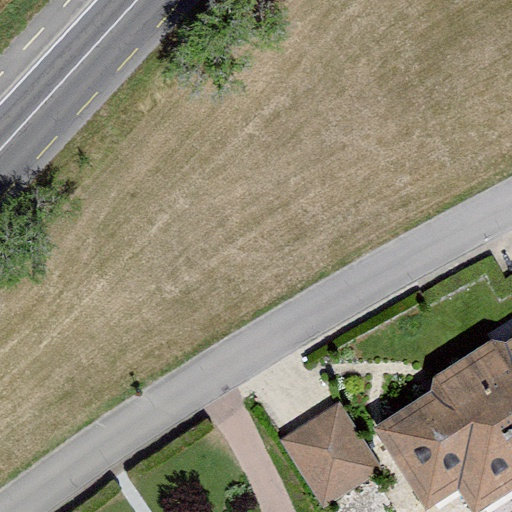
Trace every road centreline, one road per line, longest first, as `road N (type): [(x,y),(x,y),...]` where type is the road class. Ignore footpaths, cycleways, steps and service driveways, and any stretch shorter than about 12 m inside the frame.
road 1 (residential): [(25,511),(154,415),(511,212)]
road 2 (primary): [(0,154),(145,0)]
